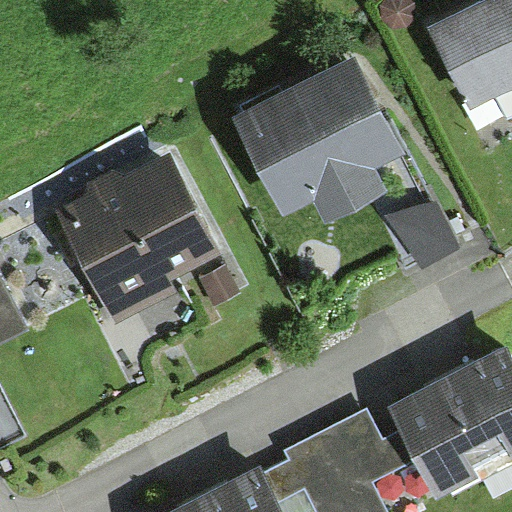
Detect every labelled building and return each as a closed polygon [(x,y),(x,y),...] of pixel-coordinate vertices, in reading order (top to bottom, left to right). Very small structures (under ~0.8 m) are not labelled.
[(511,0),(492,0),(444,25),(486,109),(511,95),(511,0)] [(364,57),(249,112),(296,209),(411,154),(364,57)] [(175,153),(63,211),(114,307),(225,249),(175,153)] [(0,265),(0,330),(25,318),(0,265)] [(511,348),(398,407),(443,495),(511,459),(511,348)] [(291,511),(267,466),(176,511),(291,511)]
